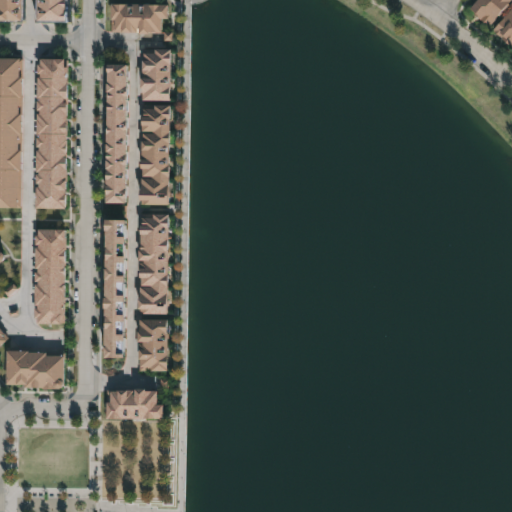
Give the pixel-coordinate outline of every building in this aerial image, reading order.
[(0,0),(23,0),(23,21),(0,21),(0,0)] [(65,0),(65,2),(68,2),(68,23),(39,22),(39,0),(65,0)] [(511,0),(511,2),(498,22),(496,20),(491,27),(479,18),(481,16),(474,11),(482,0),(511,0)] [(152,4),(172,4),(172,18),(165,18),(165,33),(143,32),(143,29),(141,29),(140,33),(111,32),(111,14),(114,14),(114,3),(133,3),(133,6),(136,6),(136,4),(152,4)] [(511,8),(511,46),(494,31),(511,8)] [(173,101),(143,101),(144,63),(145,63),(145,53),(157,53),(157,49),(173,50),(173,101)] [(0,60),(23,60),(22,210),(0,210),(0,60)] [(39,60),(70,60),(68,211),(37,210),(39,60)] [(129,205),(108,205),(111,65),(131,66),(129,205)] [(171,207),(143,206),(143,106),(172,106),(171,207)] [(170,215),(169,316),(141,316),(142,215),(170,215)] [(106,360),(107,221),(126,221),(126,360),(106,360)] [(37,231),(67,231),(67,325),(37,325),(37,231)] [(0,248),(9,259),(0,266),(0,248)] [(140,373),(140,321),(169,321),(169,373),(140,373)] [(0,329),(10,341),(0,349),(0,329)] [(10,387),(11,353),(67,355),(66,389),(10,387)] [(159,393),(159,407),(165,407),(165,421),(107,421),(107,393),(159,393)]
